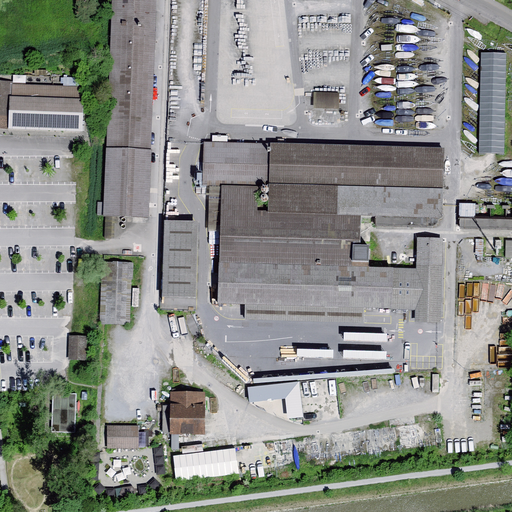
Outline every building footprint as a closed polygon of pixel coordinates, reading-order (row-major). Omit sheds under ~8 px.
[(158,0),(112,0),(106,150),(151,152),(158,0)] [(507,56),(482,55),(479,156),(505,156),(507,56)] [(85,88),(0,84),(0,130),(83,133),(85,88)] [(315,91),(315,108),(340,108),(340,91),(315,91)] [(444,148),(204,144),(203,186),(221,184),(267,186),(266,214),(362,217),(377,216),(377,226),(442,227),(444,148)] [(151,152),(106,150),(103,220),(148,222),(151,152)] [(267,186),(221,184),(218,261),(350,266),(351,244),(361,245),(362,217),(266,214),(267,186)] [(461,202),(461,215),(477,215),(477,202),(461,202)] [(461,228),(511,229),(511,217),(461,216),(461,228)] [(199,222),(165,221),(162,297),(196,298),(199,222)] [(418,239),(418,269),(416,313),(416,324),(442,325),(444,240),(418,239)] [(350,266),(218,261),(216,305),(416,313),(418,269),(370,267),(371,245),(361,245),(351,244),(350,266)] [(133,265),(103,264),(100,328),(130,329),(133,265)] [(84,339),(69,339),(69,359),(84,360),(84,339)] [(205,393),(171,392),(171,434),(205,435),(205,393)] [(75,436),(75,397),(52,396),(51,436),(75,436)] [(138,426),(107,426),(107,449),(138,449),(138,426)] [(236,448),(173,456),(177,482),(239,474),(236,448)]
